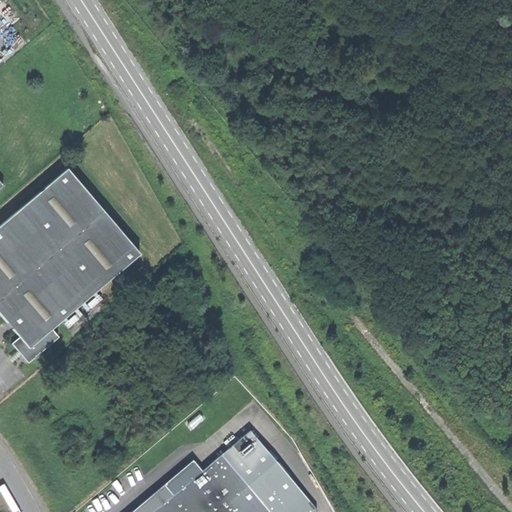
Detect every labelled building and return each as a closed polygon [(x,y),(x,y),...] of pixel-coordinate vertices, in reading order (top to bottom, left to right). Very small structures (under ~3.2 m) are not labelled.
[(66,168),(0,224),(0,314),(18,336),(11,343),(28,362),(58,337),(51,329),(139,254),(66,168)] [(249,430),(220,454),(268,511),(314,511),(316,511),(249,430)] [(249,511),(261,502),(220,454),(201,470),(173,494),(164,483),(129,511),(249,511)] [(192,460),(164,483),(173,494),(201,470),(192,460)] [(268,511),(261,502),(249,511),(268,511)]
